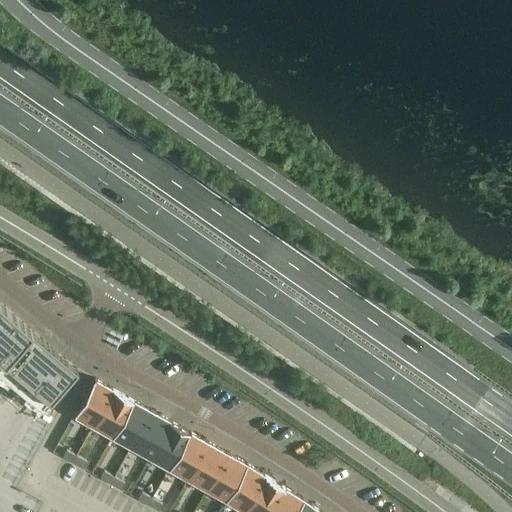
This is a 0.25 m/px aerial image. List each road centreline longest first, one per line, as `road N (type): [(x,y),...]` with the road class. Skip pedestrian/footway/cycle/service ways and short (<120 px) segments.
road 1 (primary): [(511,422),(0,59)]
road 2 (primary): [(0,109),(511,471)]
road 3 (tertiary): [(511,352),(11,0)]
road 4 (tertiary): [(117,289),(444,511)]
road 5 (residential): [(78,341),(348,511)]
road 6 (unknown): [(0,467),(78,341)]
road 7 (tertiary): [(0,218),(117,289)]
